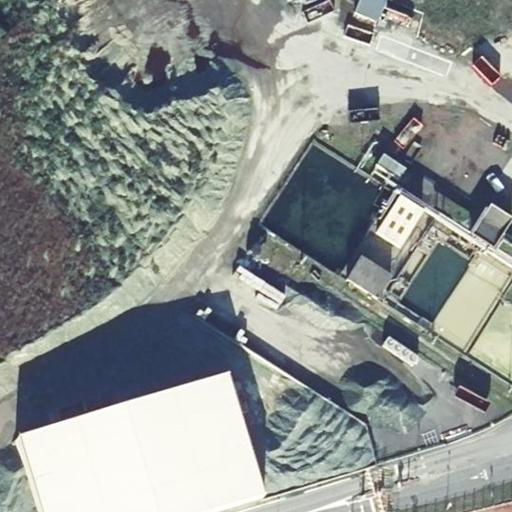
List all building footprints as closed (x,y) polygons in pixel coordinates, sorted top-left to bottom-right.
[(358,0),(354,12),(376,22),(383,4),(374,0),(358,0)] [(400,204),(377,236),(400,251),(422,218),(400,204)] [(511,223),(491,210),(473,240),(493,253),(511,224),(511,223)] [(361,264),(347,284),(377,303),(391,283),(361,264)] [(235,386),(23,443),(41,511),(253,511),(268,508),(235,386)]
